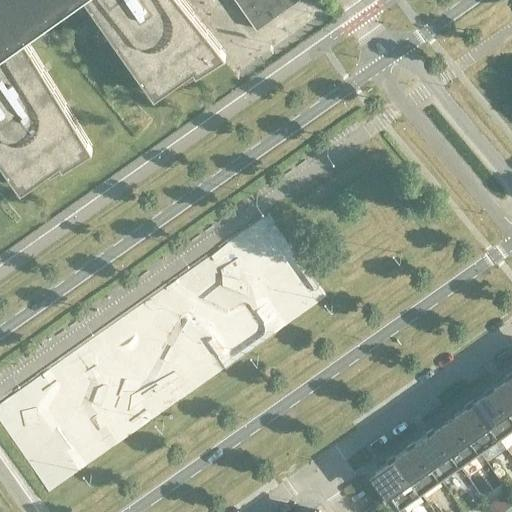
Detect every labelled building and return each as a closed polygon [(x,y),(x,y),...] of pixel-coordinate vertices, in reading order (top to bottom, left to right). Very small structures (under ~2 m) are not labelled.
[(0,0),(0,157),(21,187),(60,160),(63,164),(93,146),(21,30),(63,0),(88,0),(155,93),(182,74),(194,66),(196,70),(226,52),(184,0),(0,0)] [(237,0),(258,29),(299,0),(237,0)] [(511,379),(509,382),(507,378),(494,387),(511,412),(511,379)] [(511,426),(511,412),(494,387),(493,388),(496,391),(490,396),(487,392),(474,401),(499,436),(511,426)] [(499,436),(474,401),(476,405),(470,409),(467,406),(455,415),(479,449),(499,436)] [(479,449),(455,415),(454,415),(457,419),(450,423),(448,420),(435,429),(459,463),(479,449)] [(459,463),(435,429),(434,429),(437,433),(431,437),(428,433),(415,442),(440,477),(459,463)] [(440,477),(415,442),(415,443),(417,447),(411,451),(409,447),(396,456),(420,491),(440,477)] [(420,491),(396,456),(395,457),(398,460),(391,465),(389,461),(376,471),(400,505),(420,491)]
